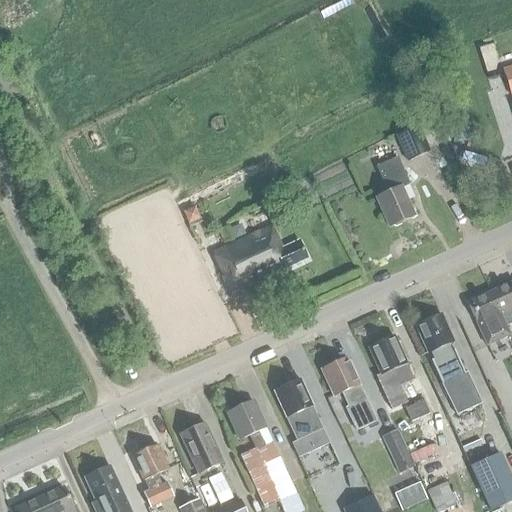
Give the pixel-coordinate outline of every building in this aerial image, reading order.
[(508,68),(502,70),(511,96),(511,95),(511,99),(511,100),(511,63),(507,65),(508,68)] [(407,163),(430,152),(418,126),(395,137),(407,163)] [(375,198),(389,228),(413,217),(400,188),(408,185),(396,158),(375,167),(387,193),(375,198)] [(246,237),(212,253),(233,299),(282,276),(280,272),(308,258),(300,241),(283,249),(272,226),(246,238),(246,237)] [(234,239),(229,227),(217,231),(223,244),(234,239)] [(511,283),(490,294),(502,320),(506,328),(511,325),(511,283)] [(490,294),(465,305),(485,348),(509,337),(490,294)] [(414,328),(426,356),(430,354),(432,359),(429,361),(441,387),(464,376),(449,344),(452,343),(440,316),(414,328)] [(406,365),(394,337),(367,350),(379,377),(376,378),(391,412),(406,405),(398,386),(413,380),(406,365)] [(320,371),(332,398),(340,394),(360,438),(377,430),(364,402),(357,387),(345,360),(320,371)] [(285,421),(294,417),(306,444),(323,436),(318,424),(311,428),(304,412),(311,409),(298,381),(272,393),(285,421)] [(404,409),(410,423),(429,414),(423,401),(404,409)] [(238,441),(247,437),(254,451),(240,458),(263,510),(295,495),(272,443),(263,447),(256,433),(263,430),(251,402),(225,414),(238,441)] [(177,436),(188,460),(195,475),(208,469),(208,468),(219,463),(212,449),(213,449),(201,425),(177,436)] [(381,438),(398,476),(414,468),(397,431),(381,438)] [(130,458),(145,493),(142,495),(148,508),(170,498),(165,486),(160,488),(155,477),(166,472),(154,446),(130,458)] [(493,511),(511,503),(511,480),(500,455),(470,469),(490,511),(493,511)] [(307,464),(313,489),(341,483),(335,457),(307,464)] [(92,505),(94,511),(129,511),(109,468),(84,479),(95,504),(92,505)] [(419,484),(394,495),(401,511),(426,500),(419,484)] [(444,511),(456,507),(446,484),(427,492),(435,511),(444,511)] [(13,511),(70,511),(60,489),(13,511)] [(378,511),(372,498),(343,511),(378,511)] [(179,509),(180,511),(204,511),(199,501),(179,509)] [(244,511),(240,501),(217,511),(244,511)]
